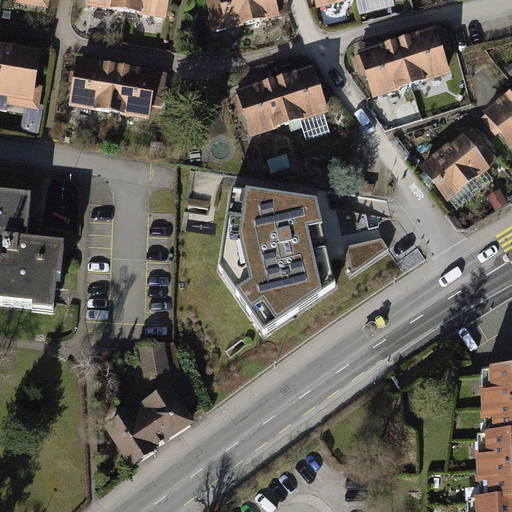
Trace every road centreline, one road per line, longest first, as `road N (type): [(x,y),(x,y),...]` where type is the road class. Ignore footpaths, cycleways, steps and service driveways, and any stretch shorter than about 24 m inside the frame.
road 1 (primary): [(147,511),(471,279)]
road 2 (residential): [(68,0),(63,41),(196,63),(321,44)]
road 3 (residential): [(471,279),(321,44)]
road 4 (residential): [(0,148),(117,175),(135,197),(130,322)]
road 5 (residential): [(321,44),(511,0)]
